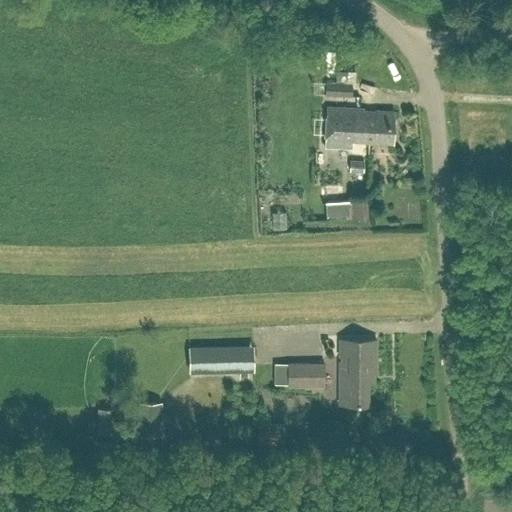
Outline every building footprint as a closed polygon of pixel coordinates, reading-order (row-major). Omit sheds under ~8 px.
[(325,81),(324,95),(350,96),(351,82),(325,81)] [(374,109),(362,108),(362,106),(326,105),(324,143),(351,145),(351,140),(391,141),(392,109),(374,108),(374,109)] [(361,170),(362,160),(350,158),(350,170),(361,170)] [(320,199),(343,198),(341,177),(319,176),(320,199)] [(372,382),(372,372),(375,372),(375,338),(339,338),(338,402),(367,403),(367,382),(372,382)] [(188,344),(190,369),(254,367),(253,341),(188,344)] [(287,384),(323,384),(323,360),(287,360),(287,384)] [(96,431),(114,432),(114,408),(96,407),(96,431)] [(257,447),(275,448),(276,429),(257,429),(257,447)]
